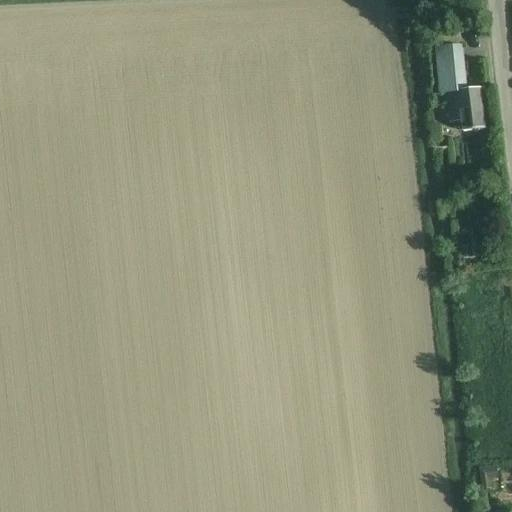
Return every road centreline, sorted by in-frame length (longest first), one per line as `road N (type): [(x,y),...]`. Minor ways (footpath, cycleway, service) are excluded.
road 1 (tertiary): [(498,0),(511,125)]
road 2 (track): [(375,13),(498,1)]
